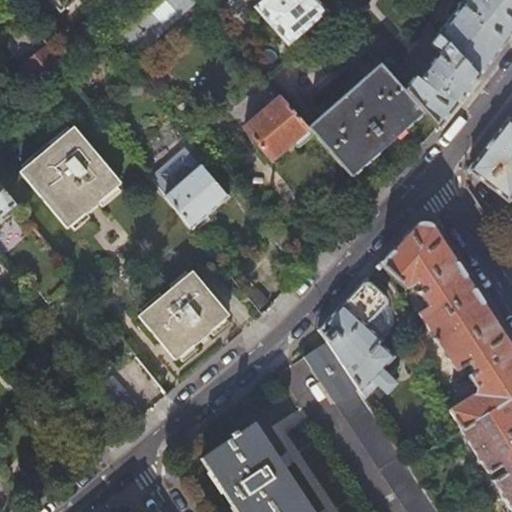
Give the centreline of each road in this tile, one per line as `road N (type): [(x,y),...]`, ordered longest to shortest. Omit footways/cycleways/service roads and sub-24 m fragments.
road 1 (residential): [(132,454),(265,342),(426,174)]
road 2 (unknown): [(287,319),(418,511)]
road 3 (residential): [(426,174),(511,304)]
road 4 (residential): [(426,174),(511,71)]
